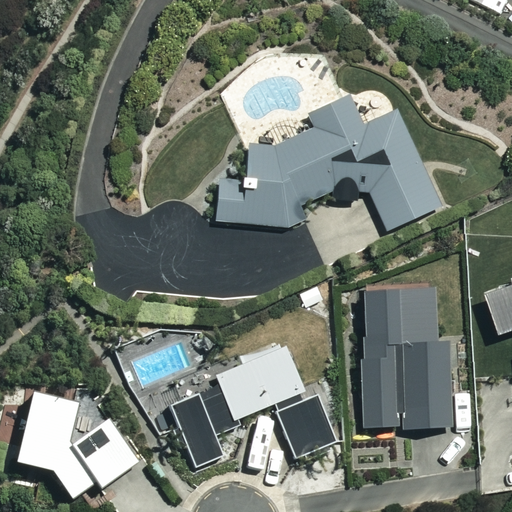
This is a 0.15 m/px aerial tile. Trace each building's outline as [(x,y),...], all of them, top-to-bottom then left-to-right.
[(241,184),(218,183),(216,224),(295,228),(296,208),(338,188),(345,203),(365,193),(386,235),(439,209),(393,113),(360,129),(346,100),(305,120),(311,133),(286,145),(244,143),(241,184)] [(445,346),(433,346),(431,290),(357,293),(362,431),(400,429),(400,432),(448,430),(445,346)] [(511,290),(483,301),(496,337),(511,331),(511,290)] [(224,459),(212,430),(301,392),(281,346),(211,377),(215,386),(166,407),(194,472),(224,459)] [(94,484),(98,489),(134,465),(105,423),(112,418),(89,384),(60,403),(27,396),(12,466),(47,473),(67,503),(94,484)] [(313,395),(272,413),(294,462),(335,444),(313,395)]
